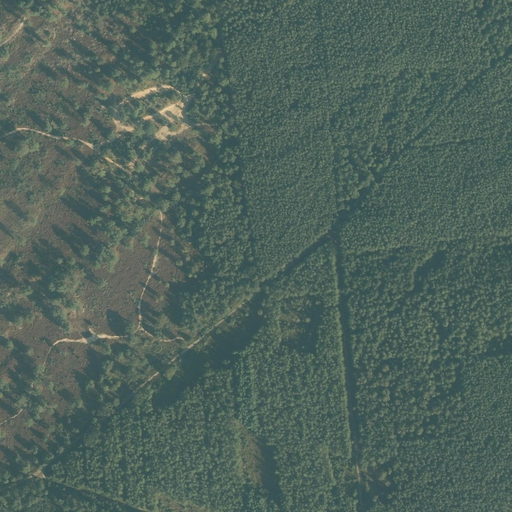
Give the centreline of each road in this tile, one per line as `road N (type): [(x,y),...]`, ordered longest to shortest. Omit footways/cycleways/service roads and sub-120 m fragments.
road 1 (track): [(262,286),(37,474),(0,491)]
road 2 (track): [(338,225),(362,511)]
road 3 (track): [(338,225),(403,147),(511,44)]
road 4 (track): [(236,121),(262,286)]
road 5 (track): [(236,121),(218,0)]
road 6 (track): [(37,474),(151,511)]
